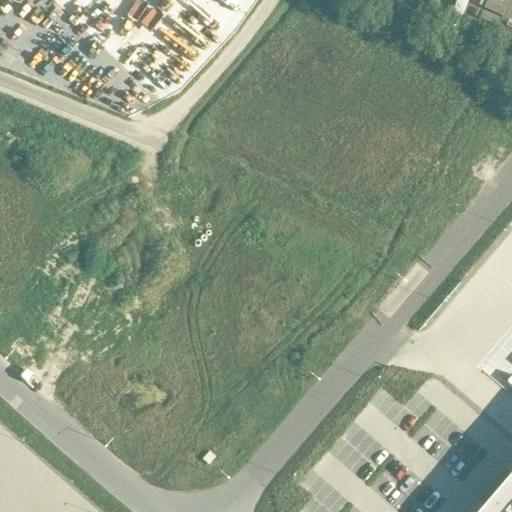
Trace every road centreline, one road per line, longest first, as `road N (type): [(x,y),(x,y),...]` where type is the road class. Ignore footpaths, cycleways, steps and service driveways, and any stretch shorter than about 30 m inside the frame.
road 1 (unclassified): [(511,173),(227,511)]
road 2 (unclassified): [(159,511),(0,376)]
road 3 (unknown): [(125,130),(241,0)]
